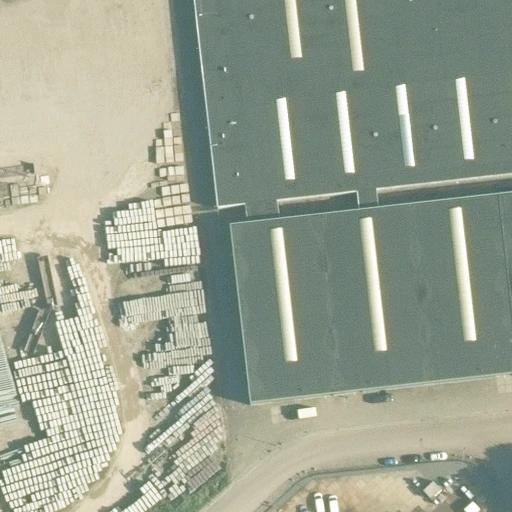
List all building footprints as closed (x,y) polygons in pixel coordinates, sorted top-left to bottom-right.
[(511,0),(192,0),(216,207),(242,204),(245,224),(277,221),(275,201),(356,192),(359,212),(378,210),(376,189),(511,173),(511,0)] [(0,185),(0,200),(9,199),(7,185),(0,185)] [(245,224),(229,226),(249,406),(511,375),(511,194),(378,210),(359,212),(277,221),(245,224)] [(0,475),(13,467),(4,377),(0,377),(0,475)] [(434,482),(423,492),(430,500),(441,490),(434,482)]
